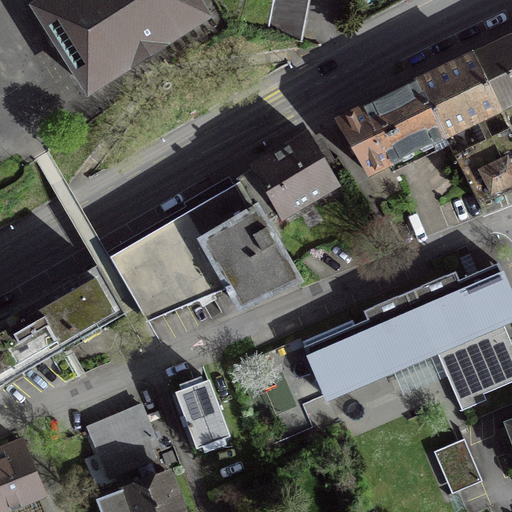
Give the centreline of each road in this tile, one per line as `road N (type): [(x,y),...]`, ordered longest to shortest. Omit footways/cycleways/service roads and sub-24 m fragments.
road 1 (tertiary): [(0,270),(277,109),(495,0)]
road 2 (residential): [(0,426),(511,218)]
